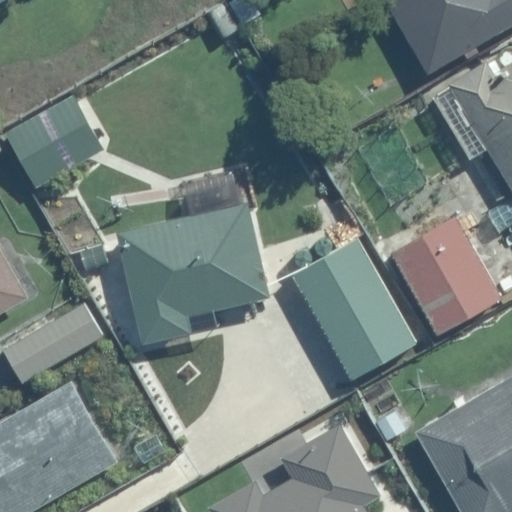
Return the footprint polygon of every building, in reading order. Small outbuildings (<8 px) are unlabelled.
[(0,0),(0,8),(14,0),(0,0)] [(511,0),(384,0),(381,2),(423,74),(461,55),(463,59),(474,53),(471,47),(511,24),(511,0)] [(472,156),(488,146),(511,184),(511,40),(431,91),(472,156)] [(112,150),(81,93),(7,134),(38,190),(112,150)] [(187,220),(122,234),(146,347),(202,334),(198,314),(277,297),(249,164),(178,179),(187,220)] [(458,211),(383,256),(435,344),(511,298),(511,212),(507,205),(468,228),(458,211)] [(0,318),(34,298),(0,239),(0,318)] [(364,240),(294,279),(354,387),(424,348),(364,240)] [(113,331),(92,295),(0,348),(0,349),(21,385),(113,331)] [(0,511),(39,511),(124,465),(76,378),(0,420),(0,511)] [(511,511),(511,379),(420,428),(463,511),(511,511)] [(262,474),(217,504),(220,511),(366,511),(385,496),(357,423),(291,453),(309,473),(275,495),(262,474)]
